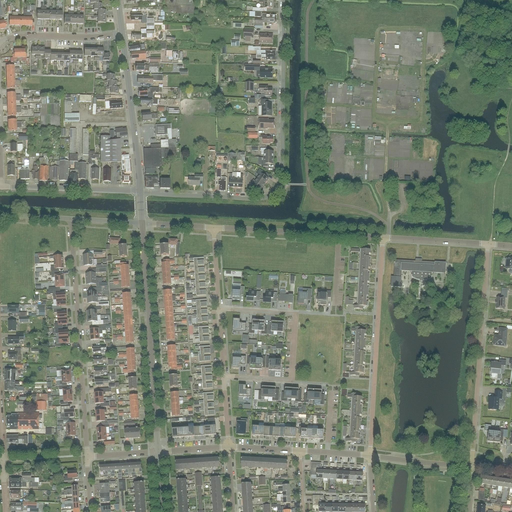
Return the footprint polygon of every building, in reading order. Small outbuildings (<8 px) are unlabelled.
[(141,38),(147,38),(152,38),(152,34),(154,34),(154,30),(141,30),(141,34),(136,34),(136,35),(132,35),(132,36),(132,37),(132,38),(132,39),(137,38),(137,40),(141,40),(141,38)] [(244,30),(244,38),(254,39),(254,30),(244,30)] [(259,43),(272,44),(273,35),(260,34),(259,43)] [(145,44),(140,45),(139,43),(134,44),(134,45),(128,46),(129,50),(130,50),(131,52),(140,51),(146,50),(145,44)] [(261,56),(276,56),(276,51),(270,51),(261,51),(261,47),(248,47),(248,51),(256,51),(256,55),(261,56)] [(273,79),(273,69),(261,69),(261,72),(257,71),(257,78),(261,78),(261,79),(273,79)] [(138,83),(149,84),(153,84),(153,81),(163,81),(163,75),(151,75),(151,77),(138,77),(138,83)] [(254,83),(246,83),(246,92),(254,92),(254,83)] [(272,96),(272,88),(268,88),(268,86),(260,86),(260,92),(265,92),(265,96),(272,96)] [(161,89),(159,89),(159,88),(150,88),(150,89),(147,90),(147,89),(139,90),(139,97),(148,96),(147,93),(150,93),(159,93),(159,92),(161,92),(161,89)] [(157,104),(157,99),(147,99),(147,100),(141,100),(140,105),(148,105),(148,107),(152,107),(152,104),(157,104)] [(109,101),(110,109),(122,108),(122,101),(116,101),(116,100),(109,101)] [(272,116),(272,103),(268,103),(268,100),(261,100),(261,106),(262,106),(262,116),(272,116)] [(152,120),(158,119),(158,114),(153,114),(151,114),(151,113),(142,114),(143,122),(152,121),(152,120)] [(80,122),(80,114),(72,114),(65,114),(65,122),(80,122)] [(275,129),(275,120),(269,120),(269,119),(259,119),(259,129),(268,129),(268,128),(275,129)] [(161,149),(177,148),(176,140),(169,140),(169,135),(168,135),(168,130),(171,129),(171,125),(156,125),(156,136),(166,135),(166,140),(161,141),(161,145),(161,149)] [(117,138),(128,136),(126,129),(123,129),(123,128),(116,129),(117,138)] [(274,143),(274,138),(271,138),(271,136),(263,136),(263,144),(271,144),(271,143),(274,143)] [(110,141),(110,137),(101,137),(101,163),(121,163),(121,139),(110,141)] [(177,159),(177,148),(161,149),(161,145),(151,145),(151,149),(145,150),(146,168),(150,168),(165,168),(165,159),(177,159)] [(264,154),(264,158),(273,158),(274,152),(267,151),(267,149),(261,149),(261,151),(262,151),(262,154),(264,154)] [(89,159),(89,165),(92,165),(92,161),(92,159),(95,159),(99,159),(99,155),(95,155),(95,151),(89,151),(89,159)] [(48,167),(49,164),(49,154),(43,155),(44,159),(40,159),(40,167),(40,181),(45,182),(45,181),(46,181),(46,182),(48,182),(48,167)] [(70,155),(70,162),(60,162),(60,181),(68,181),(68,167),(70,167),(70,164),(74,164),(74,162),(78,162),(78,155),(75,155),(70,155)] [(129,155),(124,156),(121,156),(122,161),(121,161),(122,170),(125,170),(125,174),(126,174),(126,175),(123,175),(123,183),(130,183),(130,174),(132,173),(131,159),(129,159),(129,155)] [(273,164),(273,158),(264,158),(264,161),(262,161),(262,167),(268,167),(268,164),(273,164)] [(29,179),(29,170),(29,161),(25,161),(25,170),(20,170),(20,180),(29,179)] [(60,161),(57,161),(56,167),(50,167),(50,181),(52,181),(52,180),(53,180),(53,181),(58,181),(58,175),(59,175),(60,161)] [(78,182),(78,179),(79,163),(75,163),(75,171),(70,171),(70,182),(78,182)] [(78,179),(86,179),(87,163),(79,163),(78,179)] [(100,169),(92,168),(92,179),(100,180),(100,169)] [(111,170),(104,169),(103,181),(111,182),(111,170)] [(260,176),(258,179),(265,184),(269,179),(263,175),(265,173),(260,169),(258,171),(259,172),(257,174),(260,176)] [(204,181),(204,175),(196,175),(196,178),(189,177),(189,186),(200,186),(201,181),(204,181)] [(158,184),(159,184),(159,183),(158,183),(158,178),(146,177),(146,187),(147,189),(154,189),(154,186),(158,186),(158,184)] [(265,184),(258,179),(256,181),(254,180),(250,185),(256,188),(257,186),(261,189),(265,184)] [(161,180),(160,189),(170,189),(171,180),(161,180)] [(178,240),(169,239),(169,244),(165,244),(165,245),(164,245),(161,245),(161,255),(169,255),(169,245),(177,245),(176,255),(180,255),(180,243),(178,243),(178,240)] [(371,254),(371,250),(361,249),(357,306),(354,306),(354,309),(363,309),(363,306),(368,307),(368,303),(367,302),(367,296),(368,296),(369,288),(368,288),(368,282),(369,282),(369,274),(368,274),(369,268),(370,268),(370,260),(369,260),(370,254),(371,254)] [(194,261),(194,266),(204,265),(204,258),(189,259),(190,261),(194,261)] [(435,263),(422,262),(422,259),(416,259),(415,261),(395,260),(394,269),(394,277),(392,277),(391,287),(392,287),(400,287),(401,287),(404,287),(405,285),(401,284),(401,278),(402,271),(413,271),(413,277),(414,278),(415,279),(417,279),(418,280),(420,280),(420,281),(423,281),(424,280),(425,280),(427,280),(429,280),(430,279),(431,278),(432,272),(445,273),(446,263),(445,263),(438,263),(438,262),(438,263),(435,262),(435,263)] [(117,271),(118,271),(121,270),(129,269),(129,265),(127,266),(126,263),(121,264),(121,261),(115,261),(113,263),(113,266),(116,265),(117,270),(117,271)] [(64,268),(63,262),(54,263),(55,266),(51,267),(51,272),(58,272),(58,269),(64,268)] [(195,273),(205,273),(204,265),(194,266),(190,266),(190,269),(195,268),(195,273)] [(58,275),(58,272),(51,272),(52,273),(49,273),(50,276),(52,276),(52,278),(55,277),(56,281),(65,281),(64,275),(58,275)] [(195,281),(205,280),(205,273),(195,273),(190,274),(191,276),(195,276),(195,281)] [(206,287),(205,280),(195,281),(191,281),(191,284),(196,283),(196,288),(206,287)] [(206,295),(206,287),(196,288),(191,288),(192,291),(196,291),(196,296),(206,295)] [(232,300),(240,300),(241,295),(244,295),(245,287),(241,287),(241,289),(233,288),(232,300)] [(304,304),(304,300),(307,300),(307,301),(307,300),(311,300),(311,289),(303,289),(302,293),(298,293),(298,304),(304,304)] [(253,290),(253,291),(249,290),(249,297),(247,297),(247,301),(254,301),(254,299),(256,299),(256,300),(260,301),(261,292),(257,292),(257,290),(253,290)] [(56,291),(49,291),(46,291),(46,295),(51,295),(51,294),(53,294),(53,296),(57,296),(57,300),(66,299),(66,293),(56,294),(56,291)] [(270,292),(266,291),(266,298),(264,298),(263,302),(271,302),(271,300),(273,300),(273,301),(277,302),(277,293),(274,293),(274,291),(270,291),(270,292)] [(317,295),(317,299),(319,299),(318,305),(327,306),(327,298),(331,298),(332,291),(325,291),(325,294),(321,293),(321,294),(319,294),(319,295),(317,295)] [(280,292),(280,295),(279,295),(279,301),(289,302),(289,303),(293,304),(293,296),(286,295),(286,293),(280,292)] [(505,298),(507,299),(507,295),(501,295),(501,298),(497,298),(496,308),(504,309),(505,298)] [(66,299),(57,300),(58,306),(53,306),(53,310),(54,310),(60,309),(60,306),(67,306),(66,299)] [(197,308),(207,307),(207,299),(192,300),(192,303),(196,303),(197,308)] [(15,313),(15,314),(18,314),(18,317),(27,317),(27,313),(19,313),(19,306),(8,306),(8,313),(15,313)] [(207,307),(197,308),(192,308),(192,311),(197,310),(197,315),(208,314),(207,307)] [(166,321),(166,322),(174,322),(174,316),(173,316),(173,308),(165,308),(165,310),(165,311),(166,314),(166,320),(166,321)] [(58,313),(58,319),(67,318),(67,312),(61,312),(60,309),(54,310),(54,313),(58,313)] [(125,317),(125,325),(133,325),(133,323),(133,319),(132,319),(132,313),(132,312),(132,311),(124,311),(125,317)] [(208,322),(208,314),(197,315),(193,315),(193,318),(197,318),(198,323),(208,322)] [(97,316),(88,316),(88,322),(96,321),(96,325),(104,325),(103,320),(101,321),(101,316),(97,316)] [(67,318),(58,319),(59,323),(55,323),(55,328),(62,328),(61,325),(68,324),(67,318)] [(241,319),(235,319),(234,331),(247,332),(248,324),(241,323),(241,319)] [(258,331),(259,321),(253,320),(253,326),(250,326),(249,333),(255,334),(255,331),(258,331)] [(259,321),(258,331),(262,331),(262,334),(267,335),(268,327),(265,327),(265,321),(259,321)] [(277,332),(278,322),(272,321),(272,327),(269,327),(268,335),(274,335),(274,332),(277,332)] [(91,335),(103,334),(103,331),(106,331),(106,325),(97,326),(97,325),(97,329),(90,329),(91,335)] [(199,335),(209,334),(209,326),(194,327),(194,330),(199,330),(199,335)] [(366,335),(366,331),(362,331),(362,328),(355,327),(355,328),(352,328),(352,331),(356,332),(353,373),(350,373),(350,376),(359,376),(360,373),(364,373),(364,369),(363,369),(363,363),(364,363),(365,355),(364,355),(364,349),(365,349),(366,341),(364,341),(365,335),(366,335)] [(62,328),(55,328),(56,334),(59,334),(60,338),(69,337),(68,331),(62,331),(62,328)] [(494,345),(506,346),(507,330),(500,329),(499,336),(495,336),(494,345)] [(20,340),(24,340),(24,333),(17,333),(17,337),(9,337),(9,344),(20,344),(20,340)] [(209,334),(199,335),(195,335),(195,338),(199,337),(200,342),(210,342),(209,334)] [(69,337),(60,338),(60,344),(55,344),(55,347),(63,347),(63,344),(69,343),(69,337)] [(200,354),(211,354),(210,346),(195,347),(196,350),(200,349),(200,354)] [(18,356),(21,356),(21,348),(15,348),(15,352),(9,352),(9,360),(18,360),(18,356)] [(211,361),(211,354),(200,354),(194,355),(194,357),(199,357),(199,362),(211,361)] [(247,356),(234,355),(234,368),(240,369),(240,364),(246,365),(247,356)] [(250,369),(256,370),(257,359),(251,359),(251,357),(248,357),(247,363),(250,363),(250,369)] [(263,360),(257,359),(256,370),(262,370),(263,364),(265,364),(266,357),(263,357),(263,360)] [(275,371),(276,360),(272,360),(272,357),(267,357),(266,364),(269,364),(269,370),(275,371)] [(499,364),(492,363),(491,369),(491,373),(492,373),(491,378),(497,380),(497,374),(501,374),(501,370),(501,366),(506,366),(506,361),(499,360),(499,364)] [(202,374),(212,373),(211,366),(197,367),(197,369),(202,369),(202,374)] [(62,377),(71,376),(71,370),(65,370),(64,368),(57,368),(57,371),(62,371),(62,377)] [(15,382),(15,370),(5,370),(5,381),(15,382)] [(178,387),(181,387),(181,385),(178,385),(178,377),(180,377),(180,375),(178,375),(170,376),(171,387),(178,387)] [(72,382),(71,376),(62,377),(63,381),(57,381),(57,386),(66,386),(65,383),(72,382)] [(130,390),(138,390),(137,378),(129,378),(129,379),(127,379),(127,381),(129,380),(130,388),(127,388),(127,390),(130,390)] [(212,381),(202,381),(198,382),(198,384),(203,384),(203,389),(213,388),(212,381)] [(251,397),(251,390),(246,389),(246,386),(240,385),(239,397),(251,397)] [(60,396),(64,396),(73,395),(72,389),(66,389),(66,387),(59,387),(60,396)] [(264,397),(268,397),(269,387),(262,387),(262,393),(259,392),(258,400),(264,400),(264,397)] [(269,387),(268,397),(273,398),(272,401),(279,401),(279,394),(275,393),(276,387),(269,387)] [(95,398),(104,398),(104,395),(106,395),(105,392),(111,392),(111,388),(99,389),(100,392),(95,393),(95,398)] [(287,399),(291,399),(292,388),(285,388),(285,394),(282,394),(281,401),(287,402),(287,399)] [(299,389),(292,388),(291,399),(296,399),(295,402),(301,402),(301,395),(298,395),(299,389)] [(310,400),(314,400),(315,390),(308,389),(308,395),(305,395),(305,403),(310,403),(310,400)] [(315,390),(314,400),(321,401),(321,405),(324,405),(324,396),(321,396),(322,390),(315,390)] [(502,399),(502,392),(495,391),(495,398),(489,397),(488,402),(489,402),(489,410),(498,410),(499,399),(502,399)] [(203,396),(204,401),(214,400),(213,393),(199,394),(199,396),(203,396)] [(351,393),(351,395),(352,395),(352,396),(352,398),(352,404),(349,439),(346,439),(346,442),(355,442),(356,439),(360,440),(360,435),(359,435),(359,429),(360,429),(361,421),(360,421),(360,415),(361,415),(362,407),(361,407),(361,401),(362,401),(362,397),(358,397),(358,394),(351,393)] [(73,401),(73,395),(64,396),(64,402),(61,402),(61,405),(67,405),(67,402),(73,401)] [(104,398),(95,398),(95,404),(103,403),(103,407),(110,406),(109,403),(106,403),(106,401),(104,401),(104,398)] [(204,409),(214,408),(214,400),(204,401),(199,401),(199,404),(204,403),(204,408),(204,409)] [(65,417),(75,417),(74,409),(68,410),(67,407),(61,407),(61,414),(65,414),(65,417)] [(204,409),(204,408),(200,409),(200,411),(204,411),(205,416),(215,415),(214,408),(204,409)] [(10,430),(39,430),(39,413),(18,413),(18,415),(12,415),(12,416),(7,416),(7,427),(10,426),(10,430)] [(248,420),(241,419),(241,423),(238,422),(237,434),(239,434),(239,435),(243,435),(243,434),(245,434),(246,423),(248,423),(248,420)] [(97,428),(97,434),(106,434),(106,428),(112,427),(112,424),(103,425),(103,428),(97,428)] [(140,429),(137,429),(129,429),(129,428),(127,428),(127,429),(125,430),(125,437),(125,438),(125,439),(126,439),(129,439),(137,438),(140,438),(141,438),(141,437),(141,436),(140,429)] [(488,432),(487,442),(494,442),(495,432),(495,429),(485,428),(485,431),(488,432)] [(76,436),(76,429),(67,430),(67,434),(66,434),(66,442),(73,442),(72,436),(76,436)] [(495,432),(494,442),(500,443),(501,437),(503,437),(504,430),(499,429),(498,432),(495,432)] [(107,438),(106,434),(97,434),(98,441),(104,440),(105,445),(115,444),(115,440),(111,440),(111,437),(107,438)] [(24,444),(28,444),(28,436),(24,437),(18,437),(18,436),(7,436),(8,444),(11,444),(19,444),(18,440),(24,440),(24,444)] [(245,468),(245,467),(249,467),(249,458),(245,458),(242,457),(242,458),(241,458),(241,459),(241,467),(243,467),(243,468),(245,468)] [(205,459),(204,459),(205,468),(207,468),(207,469),(209,469),(209,468),(216,467),(216,469),(218,469),(218,467),(220,467),(219,459),(220,459),(219,459),(219,458),(216,458),(207,459),(207,458),(205,459)] [(254,467),(256,468),(257,459),(256,458),(254,458),(249,458),(249,467),(252,467),(252,468),(254,468),(254,467)] [(272,469),(272,459),(271,459),(269,459),(260,459),(260,458),(258,458),(258,459),(257,459),(256,468),(258,468),(258,469),(260,469),(260,468),(268,468),(268,469),(270,469),(272,469)] [(202,468),(205,468),(204,459),(203,459),(200,459),(201,459),(194,460),(194,459),(191,459),(191,460),(191,469),(195,469),(195,470),(197,470),(197,469),(200,468),(200,470),(202,470),(202,468)] [(273,459),(272,459),(272,469),(274,469),(274,470),(276,470),(276,469),(283,469),(283,470),(285,471),(285,470),(287,470),(287,462),(288,462),(287,462),(288,460),(287,460),(284,460),(275,460),(275,459),(273,459)] [(189,469),(191,469),(191,460),(190,460),(187,460),(179,461),(179,460),(176,461),(175,461),(175,462),(175,463),(176,470),(178,470),(179,471),(181,471),(180,470),(187,469),(188,471),(190,471),(189,469)] [(108,471),(108,465),(100,466),(100,471),(105,471),(105,474),(104,475),(104,477),(108,477),(108,471)] [(317,467),(317,469),(317,472),(311,472),(310,476),(317,476),(316,479),(323,479),(324,469),(319,469),(319,467),(317,467)] [(71,478),(78,478),(77,471),(68,472),(68,476),(65,476),(65,479),(64,479),(64,482),(71,481),(71,478)] [(10,483),(27,483),(30,483),(34,483),(35,483),(35,478),(32,478),(32,474),(23,474),(23,479),(22,479),(22,478),(10,478),(10,483)] [(212,489),(212,491),(221,491),(221,490),(222,490),(221,487),(221,484),(221,482),(221,477),(220,477),(219,477),(211,478),(211,482),(210,482),(210,484),(211,483),(212,487),(210,487),(210,489),(212,489)] [(178,494),(187,494),(186,479),(177,480),(178,494)] [(283,492),(290,491),(290,485),(283,485),(283,482),(279,483),(279,481),(274,482),(274,486),(283,485),(283,488),(279,489),(279,491),(283,491),(283,492)] [(135,483),(135,488),(134,488),(134,489),(134,490),(135,490),(136,497),(145,496),(145,495),(145,494),(145,492),(144,482),(142,482),(141,482),(135,483)] [(243,499),(252,498),(252,496),(253,496),(253,494),(252,494),(251,487),(253,487),(253,485),(251,485),(251,483),(244,484),(244,483),(243,483),(243,484),(242,484),(242,487),(243,496),(242,496),(243,499)] [(16,499),(21,499),(21,491),(14,491),(11,492),(11,494),(11,496),(11,499),(16,499)] [(221,491),(212,491),(212,495),(211,495),(211,499),(213,499),(213,505),(223,504),(223,503),(222,503),(222,501),(222,499),(222,497),(222,494),(222,492),(221,491)] [(178,494),(179,509),(188,508),(187,494),(178,494)] [(136,504),(137,511),(146,511),(146,510),(146,507),(145,498),(145,496),(136,497),(136,502),(135,502),(135,504),(136,504)] [(252,500),(252,498),(243,499),(243,500),(243,502),(243,506),(244,511),(243,511),(253,511),(254,511),(254,510),(253,510),(252,502),(254,502),(254,500),(252,500)] [(12,511),(17,511),(23,511),(23,504),(12,503),(11,503),(11,511),(12,511)]
